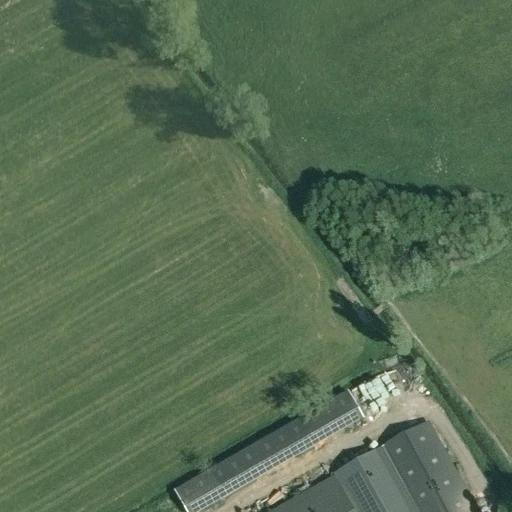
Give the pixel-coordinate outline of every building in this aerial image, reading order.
[(364,414),(400,396),(385,365),(349,382),(364,414)] [(347,393),(175,492),(186,511),(202,511),(363,420),(361,417),(347,393)] [(478,511),(430,424),(382,451),(415,511),(478,511)] [(415,511),(382,451),(336,476),(356,511),(415,511)] [(349,511),(331,479),(274,511),(349,511)]
